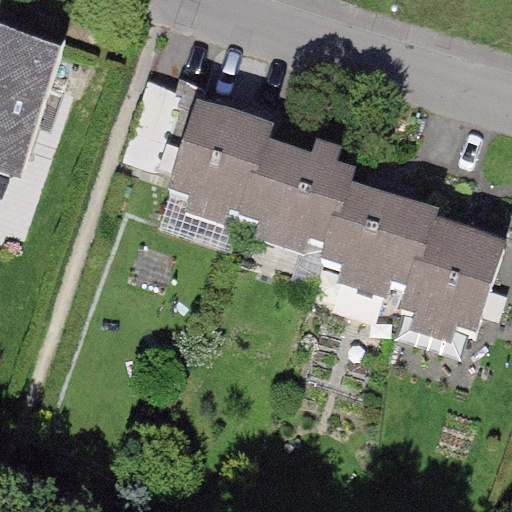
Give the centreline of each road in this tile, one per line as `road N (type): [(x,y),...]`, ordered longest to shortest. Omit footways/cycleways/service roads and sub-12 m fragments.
road 1 (track): [(165,2),(27,470),(54,511)]
road 2 (residential): [(157,0),(511,107)]
